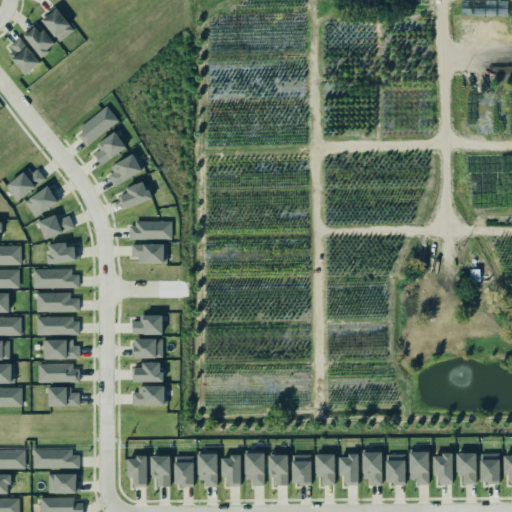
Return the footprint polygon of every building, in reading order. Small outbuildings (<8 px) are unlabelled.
[(58,42),(74,30),(57,7),(41,19),(58,42)] [(41,57),(54,45),(36,24),(23,35),(41,57)] [(39,64),(20,36),(9,44),(16,55),(12,57),(23,75),(39,64)] [(74,129),(83,144),(118,122),(109,107),(74,129)] [(99,149),(92,154),(100,165),(125,147),(114,131),(96,144),(99,149)] [(113,183),(144,172),(137,153),(106,165),(113,183)] [(17,201),(43,180),(31,165),(5,186),(17,201)] [(119,191),(125,208),(151,198),(144,182),(119,191)] [(33,216),(59,202),(50,185),(24,199),(33,216)] [(44,239),(73,228),(68,215),(61,218),(59,213),(38,220),(44,239)] [(171,239),(171,221),(128,221),(129,239),(171,239)] [(48,263),(78,261),(77,246),(67,247),(66,242),(47,243),(48,263)] [(166,244),(130,244),(130,257),(137,257),(137,263),(166,263),(166,244)] [(0,264),(21,264),(20,245),(0,245),(0,264)] [(0,287),(18,287),(18,269),(0,269),(0,287)] [(32,269),(32,288),(78,288),(78,270),(32,269)] [(0,312),(8,312),(8,292),(0,292),(0,312)] [(69,292),(35,292),(36,312),(78,311),(78,298),(70,298),(69,292)] [(162,334),(162,314),(141,315),(141,320),(131,320),(132,334),(162,334)] [(0,334),(21,334),(21,316),(0,316),(0,334)] [(36,334),(78,334),(78,317),(36,317),(36,334)] [(134,358),(162,357),(162,338),(134,339),(134,358)] [(0,340),(0,359),(9,359),(8,340),(0,340)] [(78,341),(45,340),(45,358),(78,359),(78,341)] [(0,383),(14,383),(13,363),(0,363),(0,383)] [(134,381),(161,381),(161,364),(134,363),(134,381)] [(37,382),(78,382),(78,364),(37,364),(37,382)] [(79,406),(78,392),(70,392),(70,386),(47,386),(48,406),(79,406)] [(21,387),(0,387),(0,406),(21,406),(21,387)] [(130,387),(131,405),(167,404),(166,387),(130,387)] [(79,467),(79,454),(72,454),(72,448),(33,449),(33,468),(79,467)] [(0,449),(0,468),(25,468),(25,449),(0,449)] [(264,483),(263,451),(244,452),(245,483),(264,483)] [(363,451),(364,485),(381,484),(381,451),(363,451)] [(409,451),(409,482),(428,482),(428,451),(409,451)] [(475,452),(456,452),(456,475),(462,475),(462,483),(476,483),(475,452)] [(498,452),(479,453),(480,483),(499,483),(498,452)] [(199,486),(217,486),(216,453),(198,453),(199,486)] [(334,453),(315,454),(315,476),(321,476),(321,485),(335,484),(334,453)] [(405,483),(405,453),(386,453),(386,483),(405,483)] [(452,484),(451,453),(432,454),(433,474),(438,474),(438,484),(452,484)] [(511,453),(503,453),(503,473),(509,473),(509,483),(511,483),(511,453)] [(274,485),(288,485),(287,454),(267,455),(268,477),(274,477),(274,485)] [(311,454),(291,454),(292,484),(311,484),(311,454)] [(338,455),(339,475),(344,475),(344,485),(358,485),(358,454),(338,455)] [(169,455),(150,455),(150,478),(156,478),(156,486),(169,486),(169,455)] [(193,455),(174,455),(174,486),(193,486),(193,455)] [(146,456),(127,456),(127,476),(132,476),(132,486),(146,486),(146,456)] [(240,456),(221,456),(221,476),(226,476),(226,486),(240,486),(240,456)] [(9,473),(0,473),(0,492),(9,492),(9,473)] [(77,493),(77,474),(48,473),(48,492),(77,493)] [(0,511),(18,511),(18,497),(0,497),(0,511)] [(82,511),(82,502),(73,503),(73,497),(39,497),(39,511),(82,511)]
